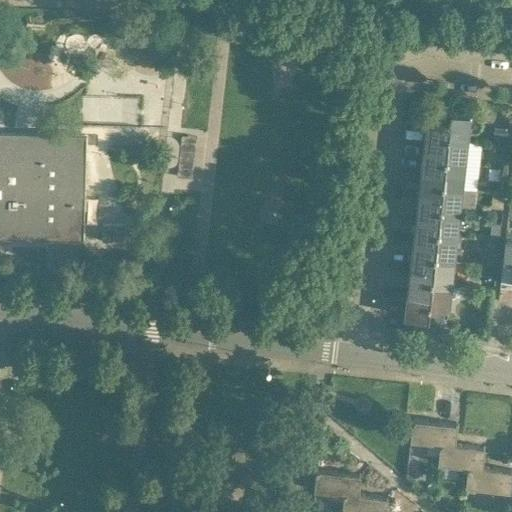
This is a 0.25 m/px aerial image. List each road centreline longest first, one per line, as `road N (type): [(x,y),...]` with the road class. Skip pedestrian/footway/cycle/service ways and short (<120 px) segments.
road 1 (residential): [(365,355),(394,116),(408,81),(433,67),(511,78)]
road 2 (residential): [(365,355),(0,313)]
road 3 (residential): [(511,371),(365,355)]
